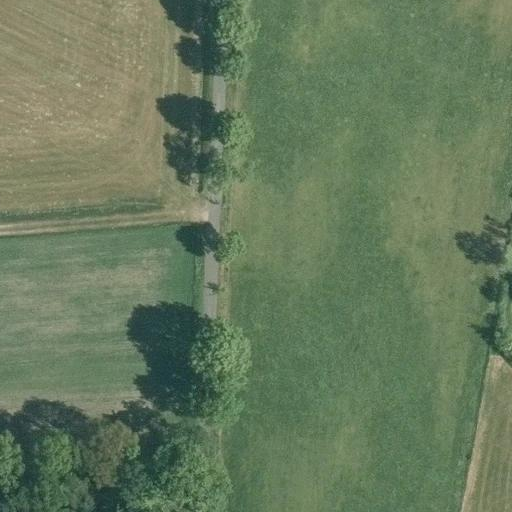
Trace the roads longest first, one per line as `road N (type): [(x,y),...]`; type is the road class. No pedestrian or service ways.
road 1 (unclassified): [(213,511),(233,0)]
road 2 (track): [(173,215),(179,120),(0,135)]
road 3 (track): [(225,211),(0,228)]
